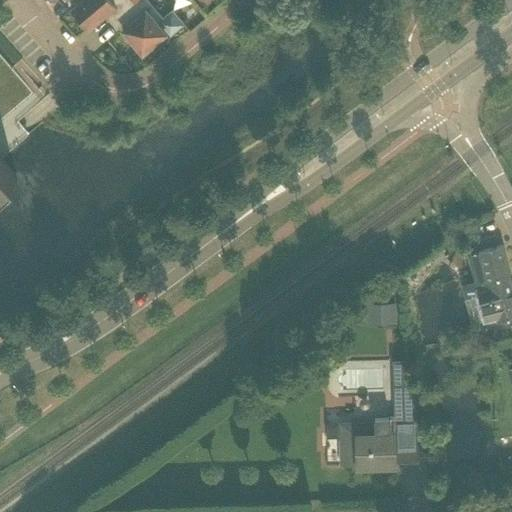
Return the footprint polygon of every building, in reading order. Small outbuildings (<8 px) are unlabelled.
[(83,0),(80,2),(72,9),(88,28),(108,11),(116,20),(136,3),(132,0),(83,0)] [(150,46),(155,52),(171,38),(171,39),(187,26),(174,10),(164,18),(148,0),(139,0),(136,3),(116,20),(143,52),(150,46)] [(0,188),(16,175),(3,159),(0,156),(0,188)] [(484,322),(497,319),(498,320),(511,316),(511,279),(503,245),(480,250),(490,288),(476,291),(484,322)] [(396,303),(366,304),(367,326),(397,325),(396,303)] [(394,384),(395,421),(418,420),(414,384),(410,384),(409,359),(394,359),(394,384)] [(376,418),(376,421),(340,422),(341,465),(357,464),(357,467),(395,466),(395,434),(391,434),(391,418),(376,418)]
